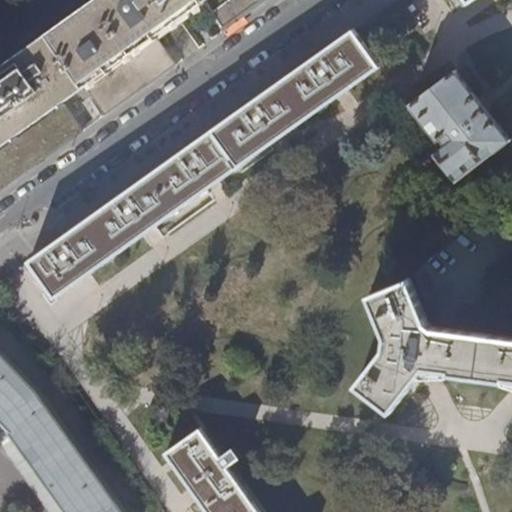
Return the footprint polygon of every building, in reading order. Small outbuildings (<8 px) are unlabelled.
[(205,0),(92,0),(48,32),(86,87),(105,115),(134,95),(177,64),(157,35),(171,26),(206,1),(205,0)] [(207,0),(208,0),(230,0),(214,13),(225,29),(251,11),(266,0),(207,0)] [(38,282),(51,300),(55,297),(56,298),(89,274),(91,273),(143,236),(161,223),(177,211),(208,189),(220,180),(233,171),(238,167),(270,145),(283,135),(285,134),(335,98),(347,89),(379,66),(355,31),(32,261),(43,279),(38,282)] [(0,190),(61,147),(83,131),(64,103),(86,87),(48,32),(0,66),(0,190)] [(438,152),(459,178),(511,138),(511,136),(489,107),(458,68),(412,103),(439,138),(452,129),(457,137),(438,152)] [(511,338),(462,332),(436,328),(427,323),(410,279),(370,295),(386,336),(385,348),(358,385),(391,410),(416,376),(419,372),(414,368),(418,363),(427,363),(427,366),(443,369),(449,370),(449,372),(505,380),(506,377),(511,377),(511,338)] [(117,511),(37,399),(0,359),(0,426),(0,427),(60,511),(117,511)] [(259,511),(200,430),(167,454),(172,461),(176,467),(191,488),(199,499),(200,500),(208,511),(259,511)]
